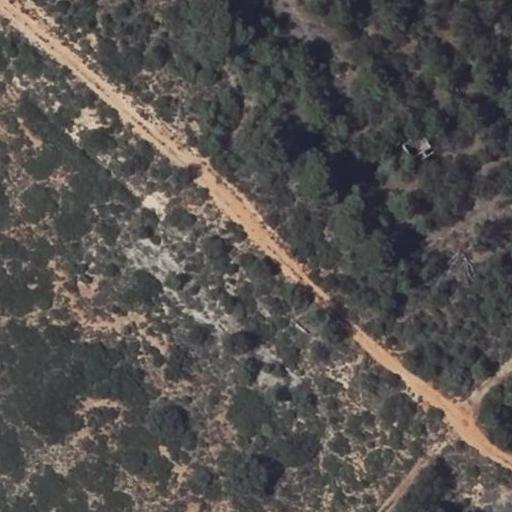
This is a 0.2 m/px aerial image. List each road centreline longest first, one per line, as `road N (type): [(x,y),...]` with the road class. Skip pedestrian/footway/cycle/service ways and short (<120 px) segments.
road 1 (track): [(13,0),(511,454)]
road 2 (track): [(511,362),(369,511)]
